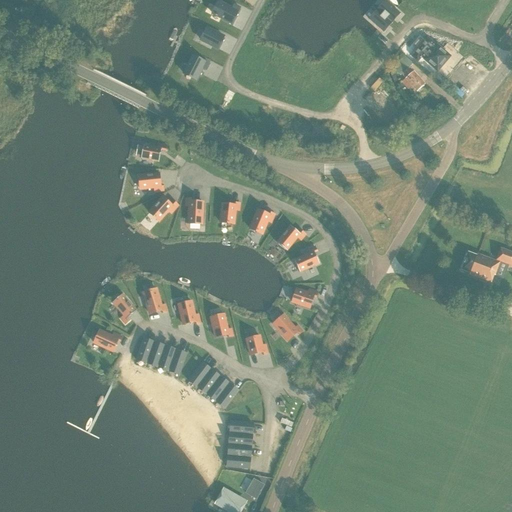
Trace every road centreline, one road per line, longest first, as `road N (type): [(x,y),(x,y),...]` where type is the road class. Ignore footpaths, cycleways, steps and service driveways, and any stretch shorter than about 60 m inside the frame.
road 1 (tertiary): [(0,31),(287,166)]
road 2 (residential): [(274,383),(325,305),(334,251),(306,216),(189,177)]
road 3 (residential): [(117,372),(138,330),(152,325),(274,383)]
road 4 (tertiary): [(447,129),(369,165),(287,166)]
road 5 (tertiary): [(372,269),(384,263),(452,150),(447,129)]
road 6 (tertiary): [(372,269),(316,399)]
road 7 (tertiary): [(287,166),(352,217),(372,269)]
road 8 (tertiary): [(316,399),(271,511)]
